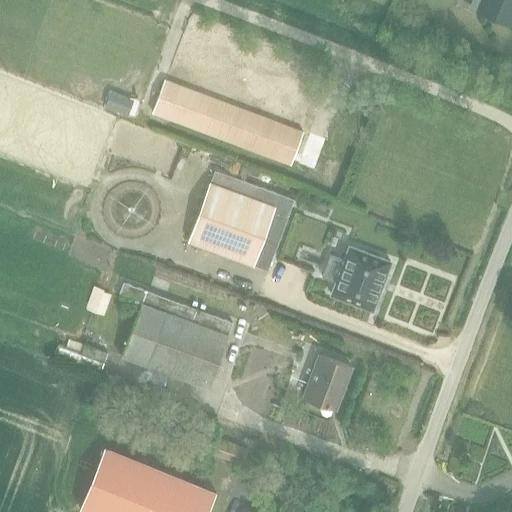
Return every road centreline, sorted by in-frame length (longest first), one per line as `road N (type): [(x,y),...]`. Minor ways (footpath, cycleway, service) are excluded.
road 1 (unclassified): [(511,128),(395,72),(198,0)]
road 2 (tertiary): [(411,511),(511,231)]
